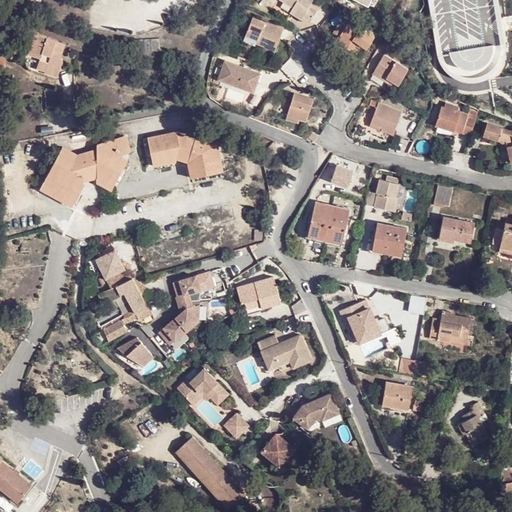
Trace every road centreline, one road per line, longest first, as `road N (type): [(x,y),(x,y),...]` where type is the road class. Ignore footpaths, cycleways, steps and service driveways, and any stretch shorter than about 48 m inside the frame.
road 1 (residential): [(231,0),(198,97),(308,152),(308,177),(278,237),(298,271)]
road 2 (residential): [(301,55),(339,101),(333,132),(345,147),(511,183)]
road 3 (residential): [(298,271),(511,304)]
road 4 (residential): [(340,367),(377,453),(425,490),(439,511)]
